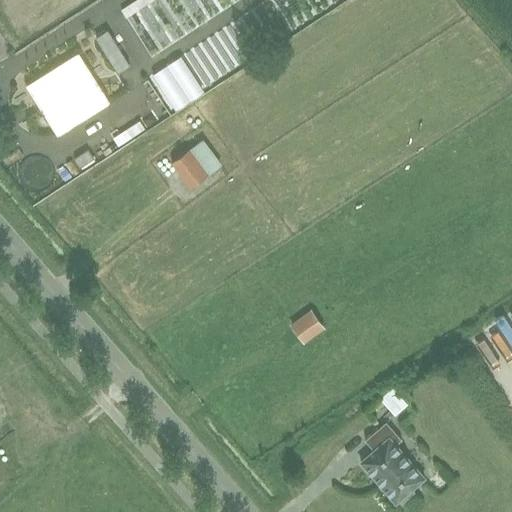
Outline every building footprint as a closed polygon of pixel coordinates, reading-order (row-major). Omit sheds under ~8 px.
[(107,31),(95,38),(117,74),(129,66),(107,31)] [(200,81),(223,76),(215,39),(192,44),(200,81)] [(97,70),(107,64),(96,47),(86,53),(97,70)] [(183,81),(194,75),(182,50),(171,55),(183,81)] [(85,66),(34,97),(58,136),(109,104),(85,66)] [(147,86),(163,112),(177,104),(160,78),(147,86)] [(141,124),(146,133),(161,125),(156,116),(141,124)] [(94,159),(88,150),(74,159),(80,168),(94,159)] [(171,163),(189,188),(207,175),(188,150),(171,163)] [(291,326),(302,341),(322,327),(310,312),(291,326)] [(402,416),(415,405),(401,387),(388,398),(402,416)] [(388,437),(360,462),(395,503),(399,499),(402,502),(413,492),(411,489),(424,478),(395,445),(402,440),(386,422),(380,427),(388,437)]
